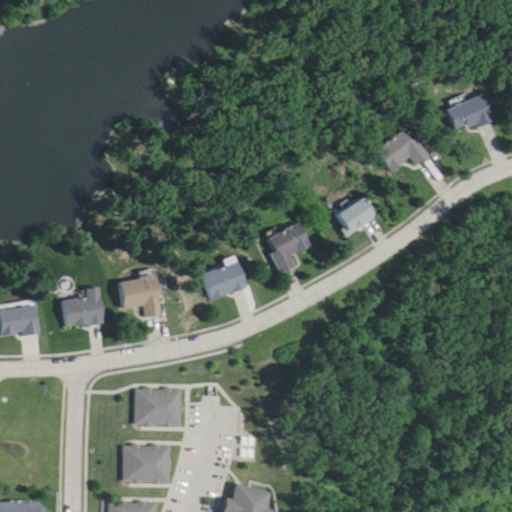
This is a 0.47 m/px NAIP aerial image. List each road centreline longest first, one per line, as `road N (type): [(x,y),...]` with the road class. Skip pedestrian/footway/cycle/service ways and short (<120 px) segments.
road 1 (residential): [(511,168),(471,187),(381,260),(264,327),(187,352),(0,369)]
road 2 (residential): [(68,363),(67,511)]
